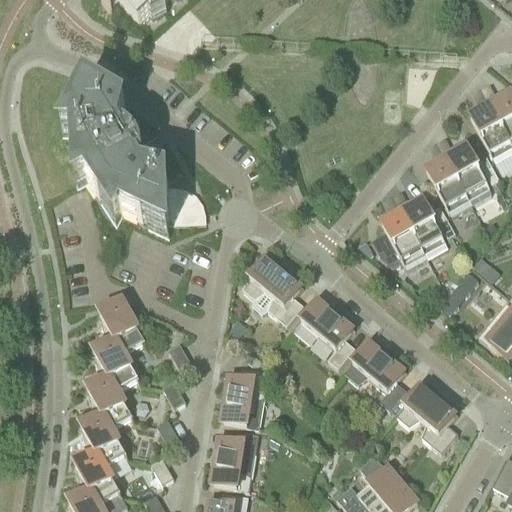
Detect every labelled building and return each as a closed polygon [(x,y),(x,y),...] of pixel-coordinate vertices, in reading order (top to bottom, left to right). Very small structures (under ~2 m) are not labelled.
[(107,0),(100,7),(111,18),(112,17),(111,17),(120,12),(138,32),(148,22),(152,26),(166,18),(160,11),(168,3),(172,7),(184,0),(107,0)] [(125,116),(102,103),(86,94),(61,142),(62,142),(73,142),(76,194),(87,188),(115,231),(116,231),(121,221),(168,244),(167,187),(143,181),(144,178),(144,172),(144,166),(142,161),(140,156),(137,151),(133,147),(128,144),(123,142),(118,140),(125,116)] [(511,105),(511,103),(490,115),(511,153),(511,105)] [(495,170),(511,160),(511,153),(490,115),(470,126),(493,167),(495,170)] [(489,198),(469,162),(467,157),(461,160),(446,168),(471,212),(491,201),(489,198)] [(483,178),(491,173),(484,159),(475,164),(483,178)] [(451,224),(471,212),(446,168),(426,180),(448,220),(449,220),(451,224)] [(491,192),(499,187),(491,173),(483,178),(491,192)] [(174,195),(175,226),(200,225),(199,194),(174,195)] [(445,251),(425,215),(422,210),(417,214),(402,222),(426,266),(446,254),(444,251),(445,251)] [(439,231),(447,227),(439,213),(431,217),(439,231)] [(386,241),(372,250),(380,266),(391,274),(401,268),(406,277),(426,266),(402,222),(381,233),(384,238),(386,241)] [(447,245),(455,241),(447,227),(439,231),(447,245)] [(269,263),(241,296),(253,305),(251,313),(261,321),(267,317),(286,333),(289,329),(303,313),(293,305),(304,292),(303,291),(299,296),(266,268),(270,264),(269,263)] [(477,267),(471,274),(478,280),(484,273),(477,267)] [(467,280),(456,293),(466,302),(477,288),(467,280)] [(447,304),(439,313),(439,314),(449,322),(457,313),(447,304)] [(318,311),(321,306),(320,306),(293,339),(310,353),(317,343),(335,358),(327,367),(338,376),(354,356),(344,348),(355,335),(354,334),(351,338),(318,311)] [(143,349),(121,310),(100,321),(98,322),(99,323),(106,352),(106,353),(114,348),(123,363),(123,362),(144,350),(144,349),(143,349)] [(511,314),(507,310),(478,345),(505,368),(511,373),(511,372),(507,368),(511,362),(511,314)] [(123,362),(123,363),(114,348),(106,353),(106,352),(92,360),(93,361),(100,390),(108,386),(116,400),(117,400),(138,388),(137,387),(123,362)] [(369,353),(373,349),(372,348),(344,381),(357,392),(368,385),(387,401),(379,410),(389,418),(406,398),(396,390),(407,377),(406,376),(402,381),(369,353)] [(180,378),(191,372),(179,351),(168,357),(180,378)] [(258,437),(268,380),(242,376),(240,389),(230,387),(223,386),(223,387),(229,388),(222,430),(216,430),(216,431),(223,432),(258,437)] [(117,400),(116,400),(108,386),(100,390),(86,398),(87,399),(94,427),(94,428),(102,423),(110,438),(111,437),(132,426),(117,400)] [(174,416),(185,410),(173,389),(162,395),(174,416)] [(420,396),(424,391),(423,391),(396,424),(409,434),(419,427),(426,433),(421,445),(441,461),(457,441),(447,433),(458,420),(457,419),(454,423),(420,396)] [(309,425),(315,418),(300,404),(294,412),(309,425)] [(111,437),(110,438),(102,423),(94,428),(94,427),(80,435),(80,436),(88,465),(88,466),(96,461),(104,475),(105,475),(126,463),(111,437)] [(168,454),(179,447),(167,427),(156,433),(168,454)] [(206,492),(206,493),(248,500),(251,483),(240,478),(241,469),(254,467),(258,442),(232,438),(230,451),(213,448),(213,449),(219,450),(212,493),(206,492)] [(277,454),(281,446),(271,441),(267,448),(277,454)] [(125,511),(105,475),(104,475),(96,461),(88,466),(88,465),(74,473),(74,474),(82,503),(90,499),(97,511),(125,511)] [(417,511),(387,476),(372,464),(359,476),(370,490),(356,502),(350,494),(335,507),(339,511),(414,511),(415,511),(416,511),(417,511)] [(162,492),(173,485),(161,465),(150,471),(162,492)] [(511,511),(511,467),(507,466),(492,495),(509,504),(505,511),(511,511)] [(97,511),(90,499),(82,503),(67,511),(68,511),(97,511)] [(246,511),(248,505),(222,501),(220,511),(212,511),(203,510),(203,511),(204,511),(246,511)] [(145,511),(160,511),(155,502),(144,509),(145,511)]
